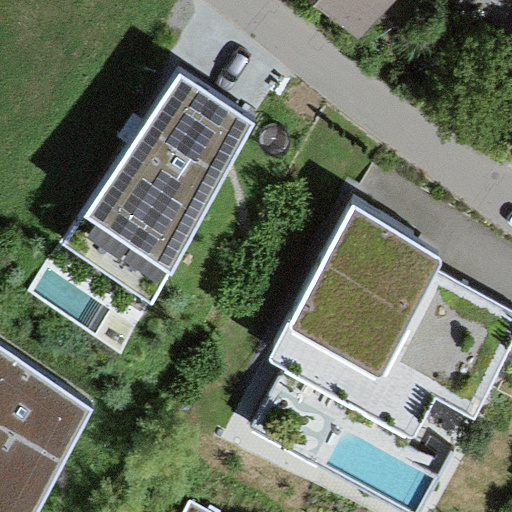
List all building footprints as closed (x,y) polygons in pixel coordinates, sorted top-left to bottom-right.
[(290,0),(350,55),(401,0),(290,0)] [(63,245),(150,299),(255,125),(182,74),(63,245)] [(441,247),(353,201),(272,352),(415,428),(438,385),(473,404),(511,330),(511,301),(434,260),(441,247)] [(0,511),(32,511),(89,409),(0,348),(0,511)] [(222,511),(189,503),(186,511),(222,511)]
